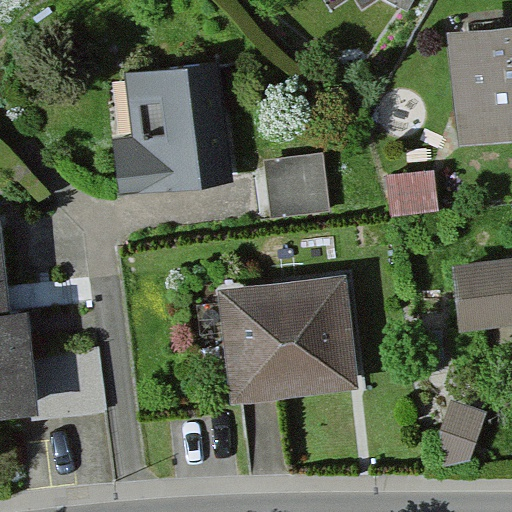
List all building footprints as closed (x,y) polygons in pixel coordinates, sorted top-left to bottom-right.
[(511,25),(435,38),(452,148),(511,138),(511,25)] [(112,196),(223,186),(213,71),(118,80),(124,144),(107,145),(112,196)] [(275,210),(330,204),(324,148),(269,154),(275,210)] [(447,340),(511,333),(511,235),(500,236),(503,263),(440,269),(447,340)] [(223,409),(353,390),(336,280),(207,300),(223,409)] [(14,313),(0,313),(0,419),(21,418),(14,313)]
